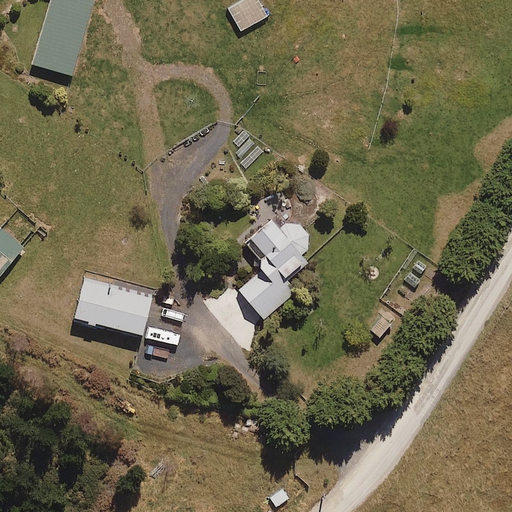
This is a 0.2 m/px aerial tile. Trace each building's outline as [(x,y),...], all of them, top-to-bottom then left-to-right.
[(93,0),(51,0),(34,61),(72,73),(93,0)] [(268,13),(260,0),(240,0),(229,7),(241,29),(268,13)] [(310,257),(305,251),(317,240),(292,213),(280,224),(273,216),(239,248),(259,270),(239,288),(265,315),(296,287),(287,278),(310,257)] [(0,273),(23,245),(1,227),(0,228),(0,273)] [(151,298),(83,281),(73,318),(142,335),(151,298)] [(392,325),(382,315),(369,329),(379,338),(392,325)]
